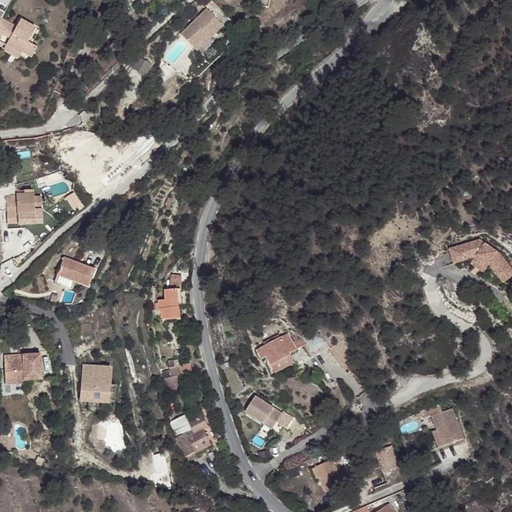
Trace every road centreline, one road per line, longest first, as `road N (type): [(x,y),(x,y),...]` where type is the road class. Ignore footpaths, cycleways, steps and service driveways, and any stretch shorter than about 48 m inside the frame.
road 1 (residential): [(382,0),(369,24),(270,118),(211,205),(204,229),(202,319),(228,426),(245,470),(285,511)]
road 2 (residential): [(357,0),(208,107),(0,293)]
road 3 (unknown): [(433,294),(485,341),(468,372),(245,470)]
road 4 (residential): [(0,133),(68,117),(186,0)]
road 5 (unknown): [(332,511),(468,449)]
